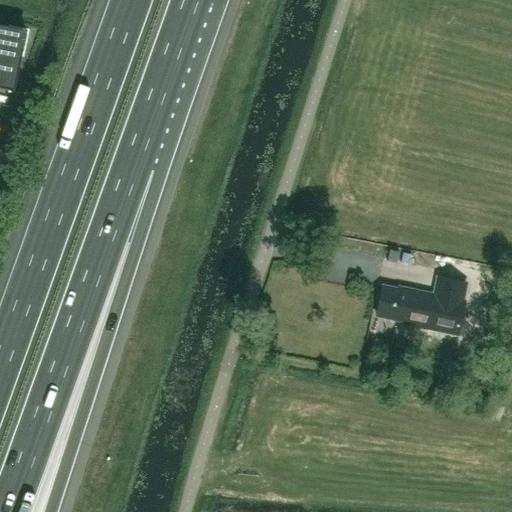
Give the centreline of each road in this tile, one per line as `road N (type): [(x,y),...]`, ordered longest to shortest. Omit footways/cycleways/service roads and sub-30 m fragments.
road 1 (unclassified): [(184,511),(345,0)]
road 2 (motorway): [(129,0),(0,367)]
road 3 (motorway): [(10,511),(132,165)]
road 4 (motorway): [(50,511),(117,282),(132,165)]
road 5 (motorway): [(132,165),(191,0)]
